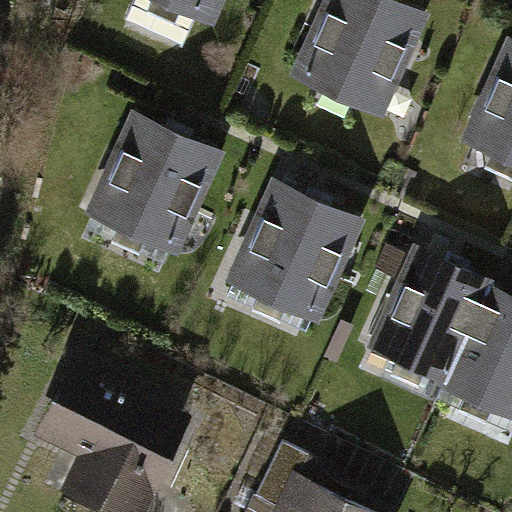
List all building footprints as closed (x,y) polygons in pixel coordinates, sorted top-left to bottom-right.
[(111,0),(109,6),(202,45),(220,0),(111,0)] [(426,22),(378,0),(312,0),(276,79),(377,126),(426,22)] [(511,49),(498,43),(450,150),(511,177),(511,49)] [(216,154),(124,113),(78,216),(169,257),(216,154)] [(364,222),(271,177),(217,290),(310,334),(364,222)] [(490,286),(407,246),(356,352),(439,392),(490,286)] [(511,426),(511,296),(490,286),(439,392),(511,426)] [(75,450),(50,502),(71,511),(136,511),(184,413),(64,357),(30,429),(75,450)] [(351,511),(310,492),(299,511),(351,511)]
